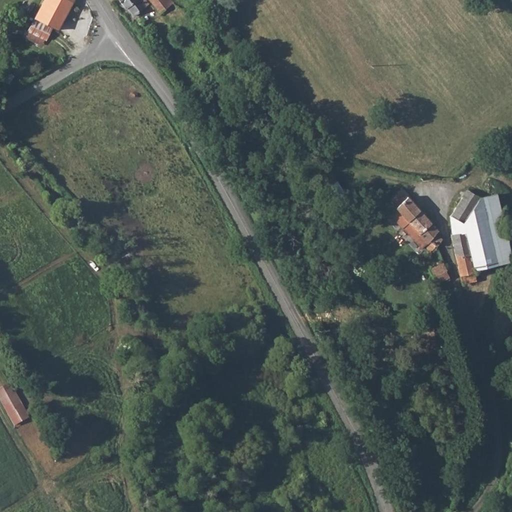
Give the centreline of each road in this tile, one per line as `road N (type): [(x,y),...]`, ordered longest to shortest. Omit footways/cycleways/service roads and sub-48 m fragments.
road 1 (tertiary): [(123,42),(197,146),(352,430),(386,511)]
road 2 (unclassified): [(471,511),(489,489),(500,452),(440,197)]
road 3 (unclassified): [(0,112),(123,42)]
